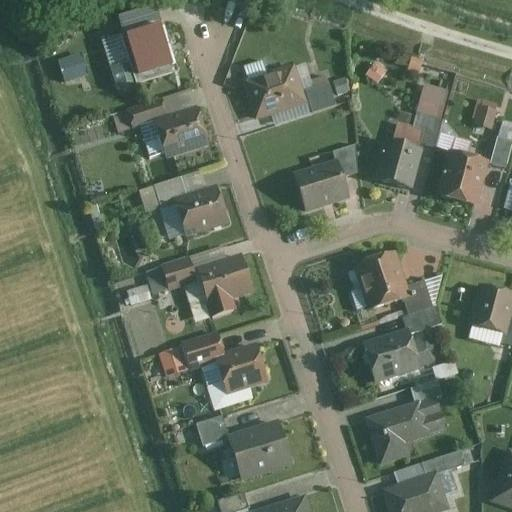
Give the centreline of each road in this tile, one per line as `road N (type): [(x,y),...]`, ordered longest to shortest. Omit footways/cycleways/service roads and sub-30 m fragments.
road 1 (residential): [(358,511),(277,263)]
road 2 (residential): [(277,263),(378,231),(511,259)]
road 3 (residential): [(277,263),(199,48)]
road 4 (track): [(511,52),(347,0)]
